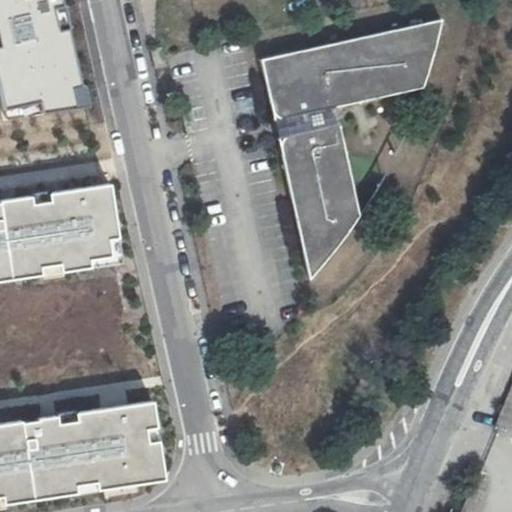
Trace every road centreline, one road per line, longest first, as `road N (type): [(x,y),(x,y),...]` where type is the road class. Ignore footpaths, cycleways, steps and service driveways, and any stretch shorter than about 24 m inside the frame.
road 1 (residential): [(217,511),(104,0)]
road 2 (tertiary): [(405,506),(480,333),(511,288)]
road 3 (unclassified): [(245,511),(319,500),(405,506)]
